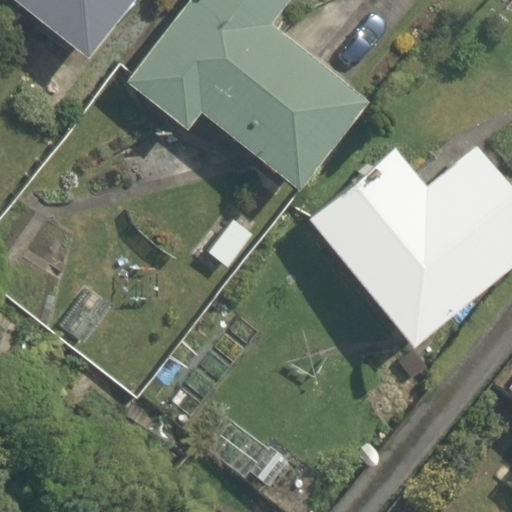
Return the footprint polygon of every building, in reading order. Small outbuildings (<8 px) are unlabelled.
[(6,0),(74,55),(118,0),(6,0)] [(191,110),(286,185),(357,96),(263,21),(279,0),(180,0),(117,79),(178,128),(191,110)] [(299,215),(400,343),(511,254),(511,201),(466,143),(418,180),(390,143),(299,215)] [(213,274),(255,219),(241,208),(214,243),(205,236),(190,256),(213,274)] [(79,342),(106,304),(84,288),(57,326),(79,342)] [(511,379),(497,399),(511,410),(511,379)] [(264,485),(283,460),(263,445),(244,471),(264,485)]
